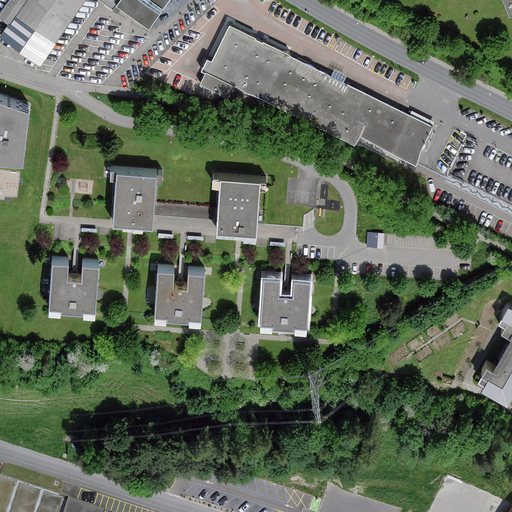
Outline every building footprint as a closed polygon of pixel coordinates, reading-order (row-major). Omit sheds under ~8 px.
[(10,0),(0,14),(0,19),(9,26),(16,16),(55,43),(85,0),(101,0),(148,33),(170,0),(10,0)] [(433,126),(229,27),(202,83),(230,97),(235,86),(357,145),(363,134),(416,160),(433,126)] [(0,92),(0,157),(26,159),(31,103),(0,92)] [(158,171),(119,168),(114,218),(154,222),(158,171)] [(261,177),(221,175),(219,228),(259,230),(261,177)] [(384,233),(369,232),(368,245),(384,246),(384,233)] [(69,258),(53,257),(51,305),(97,308),(100,260),(84,259),(83,274),(68,273),(69,258)] [(174,266),(158,266),(155,314),(202,316),(205,269),(189,268),(188,283),(173,282),(174,266)] [(281,275),(265,274),(262,322),(309,324),(311,277),(295,276),(294,292),(280,291),(281,275)] [(511,304),(508,302),(498,319),(504,322),(502,326),(500,329),(510,335),(492,366),(486,363),(478,378),(485,381),(483,385),(508,399),(511,391),(511,304)] [(0,476),(0,511),(106,511),(107,510),(60,496),(0,476)] [(444,488),(470,500),(475,490),(448,478),(444,488)]
